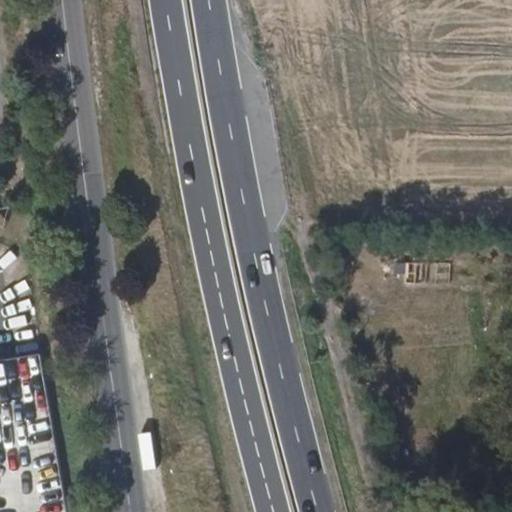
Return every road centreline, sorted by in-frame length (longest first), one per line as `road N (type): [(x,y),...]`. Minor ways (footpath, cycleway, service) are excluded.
road 1 (trunk): [(164,0),(211,253),(275,511)]
road 2 (trunk): [(316,511),(250,238),(208,0)]
road 3 (tertiary): [(65,0),(130,511)]
